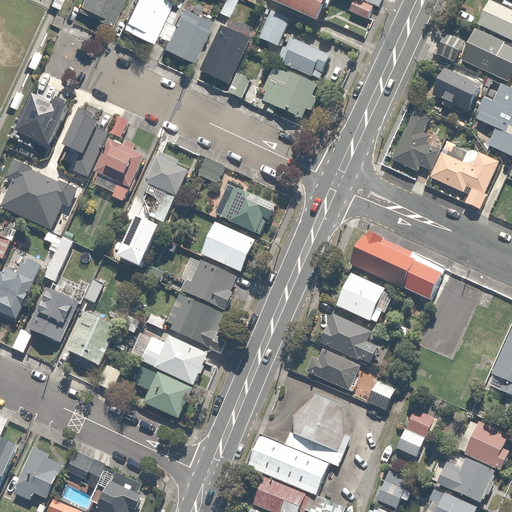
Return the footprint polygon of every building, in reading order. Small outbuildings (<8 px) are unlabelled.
[(110,25),(122,0),(81,0),(77,10),(110,25)] [(171,1),(168,0),(135,0),(122,28),(152,42),(171,1)] [(235,0),(223,0),(218,11),(218,12),(218,13),(226,18),(227,16),(228,16),(235,0)] [(271,0),(278,3),(277,5),(319,24),(329,0),(271,0)] [(356,0),(350,13),(368,21),(374,8),(356,0)] [(383,0),(364,0),(364,1),(380,8),(383,0)] [(511,11),(491,2),(479,26),(511,41),(511,11)] [(212,20),(182,7),(173,25),(167,39),(163,47),(193,61),(212,20)] [(291,20),(272,11),(260,39),(279,48),(291,20)] [(157,35),(167,39),(173,25),(164,21),(157,35)] [(252,40),(222,27),(201,72),(230,86),(252,40)] [(508,45),(477,30),(462,62),(493,76),(494,74),(508,81),(511,72),(511,60),(509,59),(511,53),(511,49),(507,47),(508,45)] [(465,43),(447,35),(437,55),(455,64),(465,43)] [(285,64),(284,66),(313,78),(314,77),(321,80),(332,56),(296,40),(296,42),(291,40),(287,50),(285,49),(279,61),(285,64)] [(274,68),(264,92),(267,94),(264,102),(303,120),(308,110),(312,112),(318,99),(314,97),(319,86),(290,73),(289,75),(274,68)] [(470,114),(483,87),(446,70),(434,97),(445,102),(443,106),(452,110),(454,106),(470,114)] [(251,80),(238,74),(229,94),(242,100),(251,80)] [(497,129),(511,136),(511,89),(503,85),(495,103),(485,98),(478,113),(481,114),(477,120),(497,129)] [(36,96),(18,133),(51,148),(70,108),(66,106),(68,102),(57,98),(54,104),(36,96)] [(90,179),(110,134),(99,129),(101,124),(95,121),(97,117),(83,110),(66,147),(86,156),(85,159),(82,158),(75,173),(80,175),(78,179),(86,183),(88,178),(90,179)] [(432,118),(416,111),(393,161),(419,173),(421,167),(433,172),(442,152),(428,146),(432,137),(424,134),(432,118)] [(119,118),(111,134),(122,140),(130,123),(119,118)] [(511,136),(497,129),(489,147),(511,157),(511,136)] [(115,142),(111,140),(96,173),(101,175),(96,185),(116,194),(114,197),(124,202),(130,191),(132,193),(137,181),(136,181),(147,157),(134,151),(137,146),(127,141),(125,147),(124,146),(123,144),(117,141),(115,142)] [(448,142),(431,178),(470,196),(466,204),(481,211),(488,196),(486,195),(501,163),(480,154),(479,154),(473,151),(468,153),(456,148),(457,146),(448,142)] [(156,198),(162,204),(153,223),(164,228),(177,197),(178,197),(190,172),(179,166),(181,162),(161,153),(147,183),(152,185),(148,194),(156,198)] [(226,167),(208,159),(200,176),(218,184),(226,167)] [(2,208),(53,231),(64,205),(71,208),(79,190),(60,182),(60,183),(34,171),(34,169),(16,161),(7,179),(14,182),(2,208)] [(271,221),(278,206),(246,192),(246,193),(229,185),(216,214),(232,222),(231,223),(258,235),(258,234),(261,236),(269,220),(271,221)] [(147,199),(136,194),(125,217),(136,223),(147,199)] [(258,241),(217,224),(203,256),(243,274),(258,241)] [(432,301),(447,269),(385,241),(386,240),(369,232),(367,237),(365,237),(352,266),(405,291),(406,289),(432,301)] [(57,254),(64,240),(49,233),(46,241),(54,244),(50,251),(57,254)] [(0,258),(5,260),(13,242),(0,236),(0,237),(0,258)] [(75,243),(65,238),(64,240),(57,254),(46,278),(57,283),(75,243)] [(187,282),(183,291),(227,312),(235,294),(232,293),(239,278),(203,262),(202,263),(192,259),(183,280),(187,282)] [(30,297),(37,282),(36,282),(43,266),(29,260),(26,266),(22,264),(17,273),(7,269),(4,274),(3,273),(0,280),(0,316),(1,317),(1,316),(16,323),(18,320),(19,321),(25,307),(29,308),(33,299),(30,297)] [(149,266),(145,275),(162,283),(167,274),(149,266)] [(388,289),(352,274),(338,306),(374,322),(388,289)] [(81,303),(49,289),(30,330),(63,345),(81,303)] [(174,326),(172,331),(212,349),(212,350),(233,360),(239,345),(222,338),(232,317),(181,295),(168,324),(174,326)] [(487,344),(499,350),(511,323),(511,317),(484,304),(467,341),(484,349),(487,344)] [(120,328),(86,313),(68,351),(102,367),(120,328)] [(163,330),(167,321),(152,314),(148,323),(163,330)] [(321,344),(369,368),(380,346),(369,340),(372,333),(335,314),(321,344)] [(136,334),(141,324),(133,319),(128,330),(136,334)] [(34,335),(23,330),(14,349),(25,354),(34,335)] [(210,355),(171,337),(168,344),(154,338),(153,339),(142,334),(132,356),(143,361),(143,362),(156,368),(156,369),(195,387),(201,375),(203,375),(206,369),(204,368),(210,355)] [(502,391),(511,395),(511,335),(493,376),(506,382),(502,391)] [(306,373),(354,393),(361,378),(357,377),(362,366),(324,350),(319,360),(313,357),(306,373)] [(114,391),(123,373),(109,366),(100,385),(114,391)] [(152,391),(146,404),(181,420),(195,389),(160,373),(159,375),(144,367),(136,384),(152,391)] [(397,389),(380,381),(370,402),(388,410),(397,389)] [(286,446),(262,436),(248,469),(318,497),(331,464),(339,468),(352,438),(346,436),(345,408),(317,397),(295,416),(295,435),(291,434),(286,446)] [(429,441),(440,418),(417,407),(397,451),(417,460),(426,440),(429,441)] [(0,438),(1,439),(10,421),(0,416),(0,438)] [(473,419),(459,450),(496,468),(511,436),(473,419)] [(1,439),(0,438),(0,489),(5,479),(6,480),(21,447),(1,439)] [(52,456),(36,448),(17,490),(13,499),(30,506),(34,497),(34,498),(36,494),(49,500),(65,466),(51,459),(52,456)] [(87,511),(132,511),(134,510),(137,511),(144,497),(140,495),(144,485),(106,469),(108,465),(78,453),(69,472),(87,480),(91,474),(94,475),(88,486),(98,491),(88,511),(87,511)] [(452,453),(437,486),(448,491),(450,488),(482,503),(496,473),(452,453)] [(264,476),(253,505),(270,511),(298,511),(306,494),(264,476)] [(408,503),(413,493),(387,480),(377,500),(394,509),(399,499),(408,503)] [(473,511),(476,508),(445,494),(437,511),(473,511)] [(83,511),(55,500),(50,511),(83,511)]
